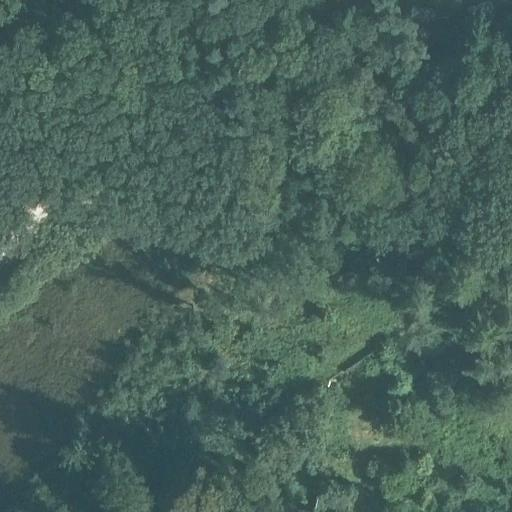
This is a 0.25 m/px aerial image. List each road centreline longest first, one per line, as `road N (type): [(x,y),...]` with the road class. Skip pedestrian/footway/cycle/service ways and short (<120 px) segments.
road 1 (track): [(511,160),(384,203),(268,217)]
road 2 (track): [(283,0),(275,135),(255,216)]
